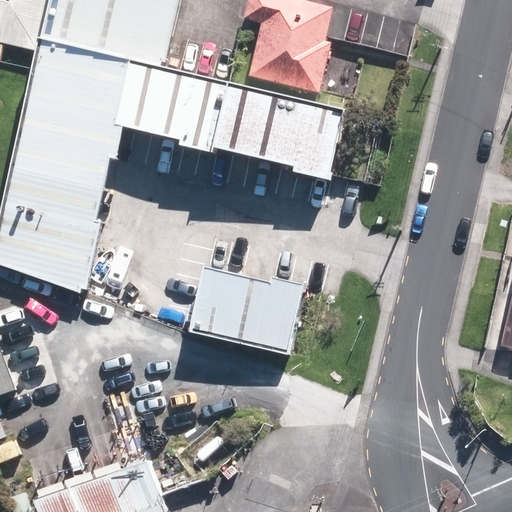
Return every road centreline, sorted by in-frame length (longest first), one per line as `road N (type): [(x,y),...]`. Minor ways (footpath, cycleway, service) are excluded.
road 1 (residential): [(490,0),(412,340)]
road 2 (residential): [(412,340),(433,410),(503,511)]
road 3 (residential): [(417,511),(395,455),(394,414),(412,340)]
